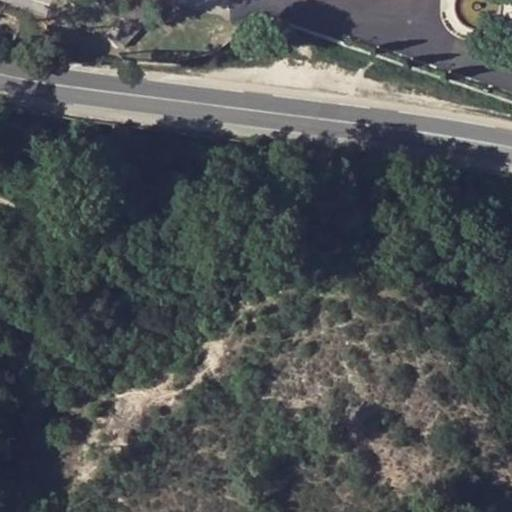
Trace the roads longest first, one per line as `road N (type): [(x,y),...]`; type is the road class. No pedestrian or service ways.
road 1 (secondary): [(511,148),(284,112),(121,98),(0,73)]
road 2 (track): [(94,263),(121,98)]
